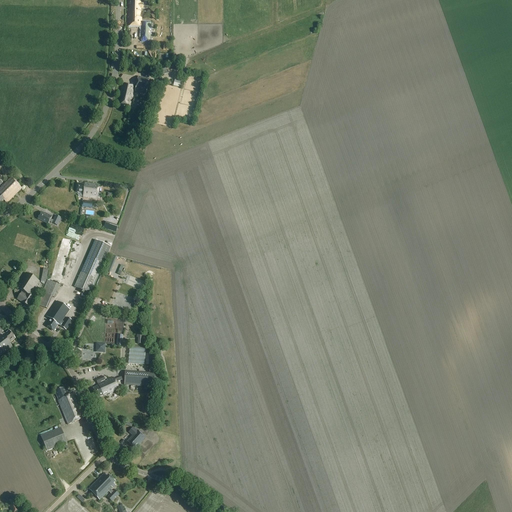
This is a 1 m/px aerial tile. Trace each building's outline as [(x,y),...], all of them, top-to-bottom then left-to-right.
[(140,3),(130,2),(130,10),(128,10),(128,27),(142,27),(141,41),(150,42),(151,23),(142,22),(142,24),(141,24),(141,9),(143,9),(143,4),(140,4),(140,3)] [(157,70),(160,77),(169,74),(166,67),(157,70)] [(146,94),(150,79),(139,77),(135,91),(146,94)] [(135,87),(123,84),(120,98),(121,98),(120,104),(130,106),(131,99),(132,99),(135,87)] [(22,189),(11,178),(0,189),(0,205),(4,201),(7,204),(22,189)] [(99,185),(84,183),(84,184),(78,184),(77,193),(83,193),(83,197),(97,199),(99,185)] [(51,217),(41,212),(37,220),(48,225),(49,222),(57,226),(60,219),(55,216),(52,221),(50,220),(51,217)] [(59,261),(67,262),(70,240),(62,239),(59,261)] [(95,240),(88,256),(104,264),(111,247),(95,240)] [(104,264),(88,256),(74,288),(90,295),(104,264)] [(39,282),(26,273),(16,288),(26,295),(22,293),(17,300),(21,303),(28,307),(33,299),(30,296),(39,282)] [(47,309),(52,297),(54,298),(60,286),(48,280),(42,293),(37,305),(47,309)] [(50,320),(46,327),(54,332),(58,325),(66,330),(72,321),(67,317),(63,323),(62,322),(69,310),(56,302),(46,318),(50,320)] [(2,335),(0,336),(0,356),(12,347),(10,344),(15,339),(9,331),(5,335),(0,328),(0,335),(1,334),(2,335)] [(104,350),(105,345),(97,344),(96,352),(102,352),(104,350)] [(129,348),(128,364),(144,365),(145,349),(129,348)] [(121,377),(114,380),(116,383),(121,381),(124,381),(124,386),(154,388),(154,383),(157,383),(157,374),(154,374),(125,372),(125,378),(121,377)] [(114,378),(105,382),(98,385),(98,387),(93,389),(97,399),(103,396),(106,396),(119,391),(116,383),(114,380),(114,378)] [(57,401),(68,425),(84,418),(73,394),(67,396),(63,388),(54,392),(58,401),(57,401)] [(133,427),(129,432),(131,434),(132,433),(134,434),(127,442),(134,448),(135,447),(136,448),(145,438),(138,431),(137,431),(133,427)] [(61,428),(41,436),(47,451),(67,443),(61,428)] [(99,500),(108,491),(111,494),(107,497),(112,502),(119,495),(115,490),(113,492),(110,489),(112,488),(113,488),(116,485),(113,483),(115,481),(109,475),(107,477),(104,474),(88,489),(99,500)] [(15,499),(7,503),(11,511),(19,511),(20,511),(15,499)]
